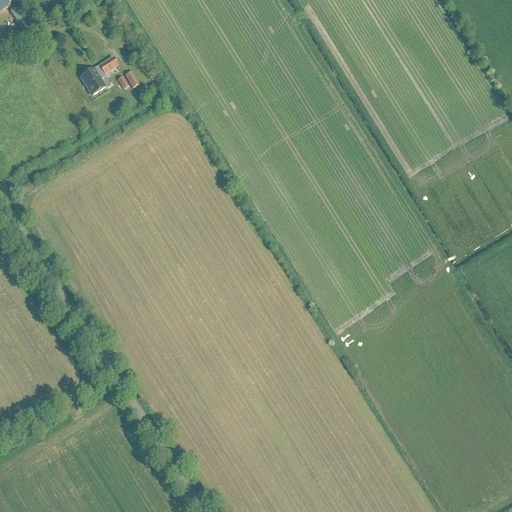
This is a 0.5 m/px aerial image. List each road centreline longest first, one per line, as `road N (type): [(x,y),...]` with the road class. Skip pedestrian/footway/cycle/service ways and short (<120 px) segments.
road 1 (unclassified): [(203,511),(0,199)]
road 2 (track): [(0,66),(67,26),(100,38),(115,54)]
